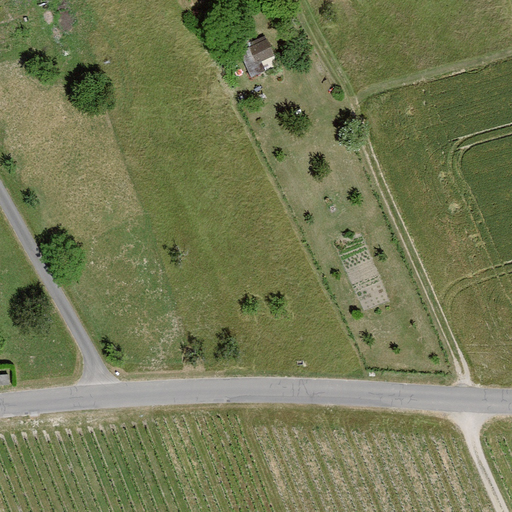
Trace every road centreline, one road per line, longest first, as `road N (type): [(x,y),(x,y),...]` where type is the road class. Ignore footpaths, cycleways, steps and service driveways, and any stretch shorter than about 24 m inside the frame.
road 1 (unclassified): [(511,401),(262,392),(0,409)]
road 2 (track): [(304,35),(367,127),(472,400)]
